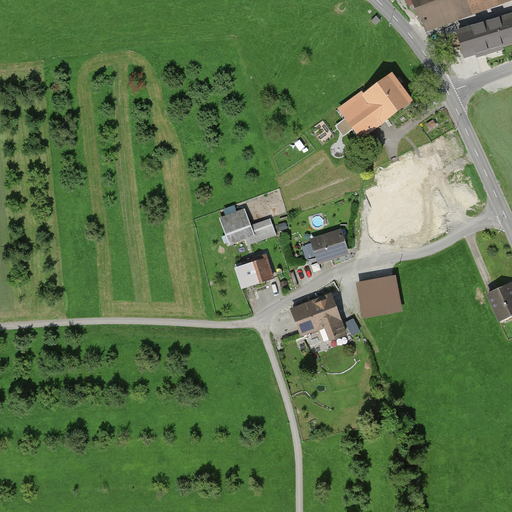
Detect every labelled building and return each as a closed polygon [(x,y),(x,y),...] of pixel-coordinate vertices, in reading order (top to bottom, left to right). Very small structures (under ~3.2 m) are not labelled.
[(491,0),(411,0),(421,26),(491,0)] [(511,17),(484,26),(492,52),(511,45),(511,17)] [(484,26),(453,35),(461,61),(492,52),(484,26)] [(408,104),(388,76),(334,114),(353,142),(408,104)] [(446,228),(414,155),(372,173),(404,247),(446,228)] [(245,219),(242,209),(214,218),(224,247),(251,238),(249,232),(271,225),(267,211),(245,219)] [(345,255),(337,230),(305,240),(314,266),(345,255)] [(272,280),(264,254),(238,262),(247,288),(272,280)] [(399,310),(392,276),(355,284),(362,317),(399,310)] [(511,315),(511,292),(508,284),(482,296),(495,324),(511,315)] [(342,335),(328,295),(287,310),(296,336),(316,329),(321,342),(342,335)] [(356,318),(347,321),(353,334),(362,331),(356,318)]
